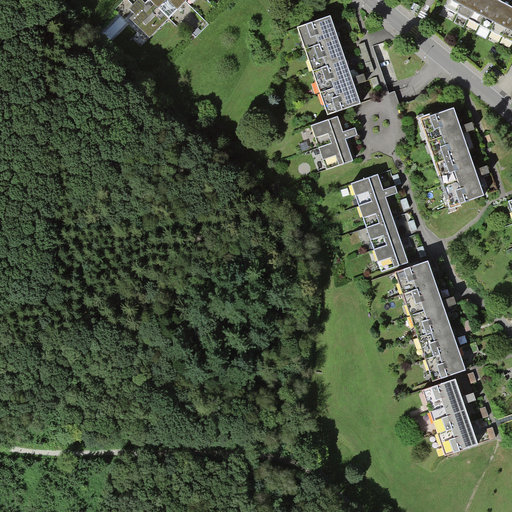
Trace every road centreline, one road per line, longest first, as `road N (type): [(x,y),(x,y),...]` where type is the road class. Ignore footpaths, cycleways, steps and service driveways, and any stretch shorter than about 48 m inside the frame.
road 1 (track): [(349,511),(291,466),(240,452),(99,453),(0,432)]
road 2 (residential): [(375,0),(511,113)]
